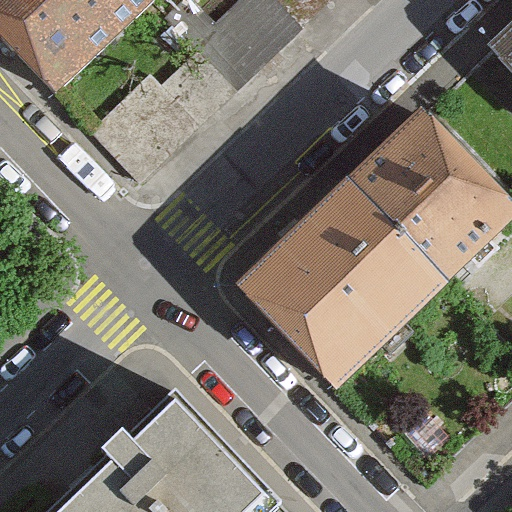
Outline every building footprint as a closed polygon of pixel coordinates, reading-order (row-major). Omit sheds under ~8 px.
[(144,0),(0,0),(0,36),(50,91),(146,2),(144,0)] [(228,86),(296,22),(274,0),(210,0),(176,32),(187,46),(228,86)] [(318,0),(274,0),(296,22),(318,0)] [(511,31),(492,51),(511,71),(511,31)] [(131,183),(228,86),(187,46),(152,80),(140,68),(78,130),(131,183)] [(297,236),(240,289),(334,387),(379,344),(390,356),(413,335),(402,324),(511,219),(511,211),(421,117),(364,171),(297,236)] [(105,456),(46,511),(278,511),(171,399),(129,439),(114,423),(93,443),(105,456)]
